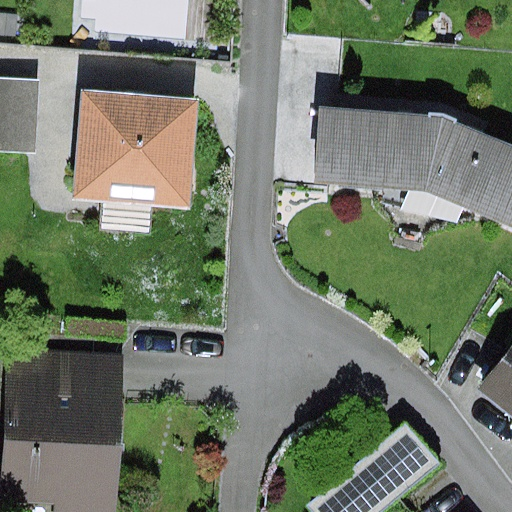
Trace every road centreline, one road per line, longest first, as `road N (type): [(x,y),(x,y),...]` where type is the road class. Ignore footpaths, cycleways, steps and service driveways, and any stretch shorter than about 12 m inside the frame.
road 1 (residential): [(511,510),(398,376),(324,330),(250,312)]
road 2 (residential): [(250,312),(263,0)]
road 3 (residential): [(250,312),(238,511)]
